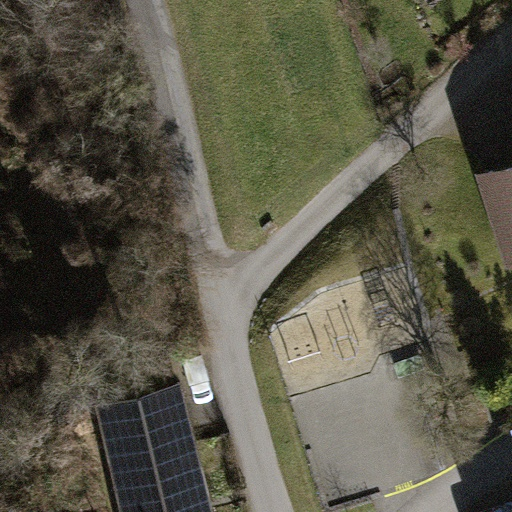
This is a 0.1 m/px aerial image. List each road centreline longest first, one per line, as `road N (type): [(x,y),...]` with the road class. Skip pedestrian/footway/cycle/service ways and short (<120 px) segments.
road 1 (unclassified): [(511,43),(269,260),(224,319)]
road 2 (residential): [(132,0),(224,319)]
road 3 (residential): [(224,319),(275,511)]
